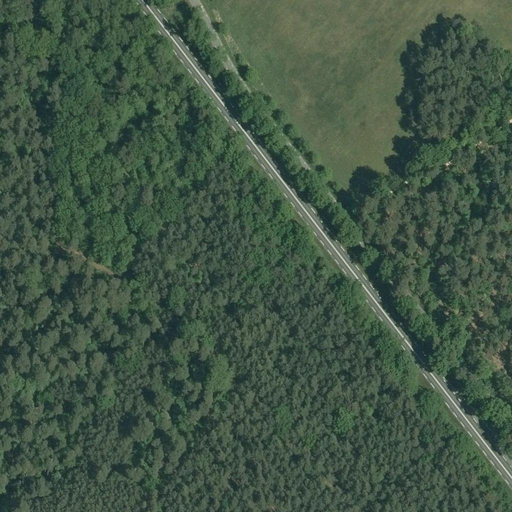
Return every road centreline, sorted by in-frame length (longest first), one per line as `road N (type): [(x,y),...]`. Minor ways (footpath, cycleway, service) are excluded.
road 1 (primary): [(511,478),(142,0)]
road 2 (unclassified): [(511,417),(275,131),(193,0)]
